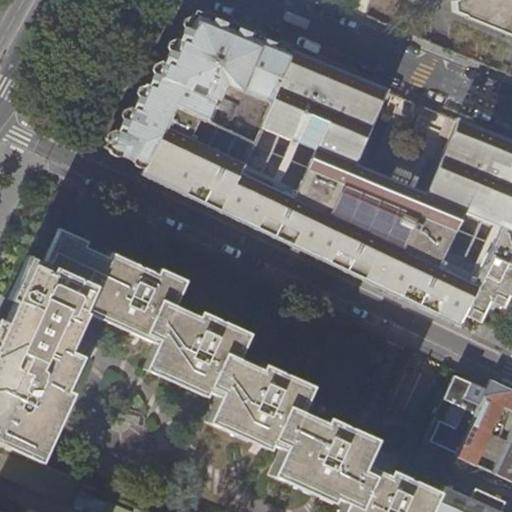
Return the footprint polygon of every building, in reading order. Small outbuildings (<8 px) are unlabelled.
[(511,0),(452,0),(449,3),(452,12),(511,37),(511,0)] [(271,99),(291,49),(212,17),(195,9),(164,55),(124,114),(102,147),(113,152),(133,161),(145,167),(174,105),(200,117),(206,120),(214,100),(218,101),(223,87),(225,86),(227,86),(228,86),(241,91),(242,88),(271,99)] [(511,140),(500,136),(461,120),(455,117),(426,192),(354,163),(385,89),(345,72),(291,49),(271,99),(260,126),(290,138),(314,148),(300,182),(273,170),(269,179),(251,171),(249,176),(233,168),(235,164),(197,145),(195,150),(179,142),(182,136),(190,140),(200,117),(174,105),(145,167),(141,176),(170,189),(232,218),(298,250),(371,285),(433,313),(456,325),(462,313),(492,255),(511,264),(511,140)] [(55,229),(49,243),(45,250),(40,263),(26,257),(6,298),(5,300),(12,303),(9,310),(3,322),(0,321),(0,445),(3,447),(38,463),(70,393),(64,390),(79,357),(67,350),(72,338),(84,313),(138,337),(147,341),(153,344),(141,369),(160,379),(197,394),(203,397),(205,392),(217,398),(205,423),(258,446),(267,450),(269,445),(282,450),(270,477),(317,498),(331,504),(334,499),(344,503),(340,511),(428,511),(437,492),(388,469),(385,475),(362,464),(373,439),(349,427),(334,421),(324,417),(322,422),(314,419),(300,412),(311,386),(261,363),(258,369),(235,359),(247,334),(199,312),(196,318),(171,306),(179,288),(108,255),(105,259),(81,248),(83,243),(55,229)] [(511,264),(492,255),(462,313),(468,317),(477,320),(486,300),(500,306),(506,293),(511,295),(511,264)] [(471,332),(477,320),(468,317),(462,313),(456,325),(471,332)] [(477,387),(453,375),(424,438),(455,453),(485,390),(477,387)] [(511,390),(490,380),(485,390),(455,453),(454,455),(474,464),(501,407),(511,412),(511,423),(489,471),(511,481),(511,390)] [(38,463),(3,447),(0,455),(0,476),(72,510),(84,484),(38,463)] [(437,492),(428,511),(504,511),(500,510),(504,500),(474,487),(470,496),(441,483),(437,492)]
